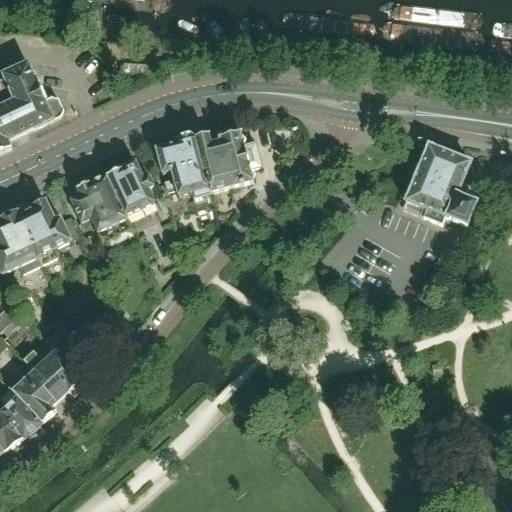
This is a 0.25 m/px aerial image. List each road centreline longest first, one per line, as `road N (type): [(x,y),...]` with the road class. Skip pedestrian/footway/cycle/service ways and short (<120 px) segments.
road 1 (residential): [(342,104),(330,152),(313,173),(252,228),(103,399),(0,477)]
road 2 (secondary): [(0,180),(179,103),(266,94)]
road 3 (secondary): [(511,127),(342,104)]
